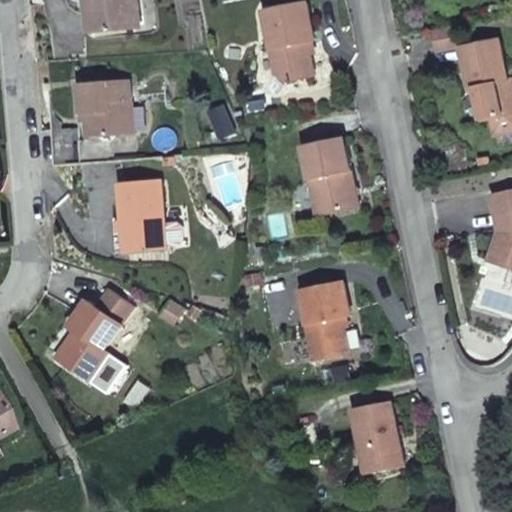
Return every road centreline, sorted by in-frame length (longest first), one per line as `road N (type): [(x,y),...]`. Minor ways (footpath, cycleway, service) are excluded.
road 1 (residential): [(453,379),(375,0)]
road 2 (residential): [(0,304),(22,273),(27,223),(8,0)]
road 3 (residential): [(453,379),(479,511)]
